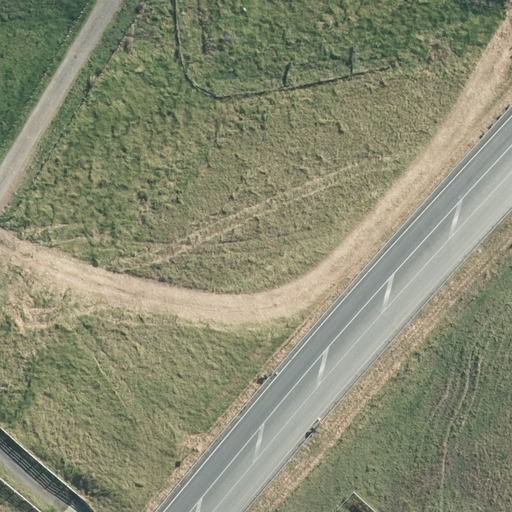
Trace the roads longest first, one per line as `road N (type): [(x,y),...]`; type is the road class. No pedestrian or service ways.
road 1 (trunk): [(117,511),(511,78)]
road 2 (unclassified): [(192,511),(511,148)]
road 3 (trunk): [(511,157),(227,459)]
road 4 (track): [(0,173),(105,0)]
